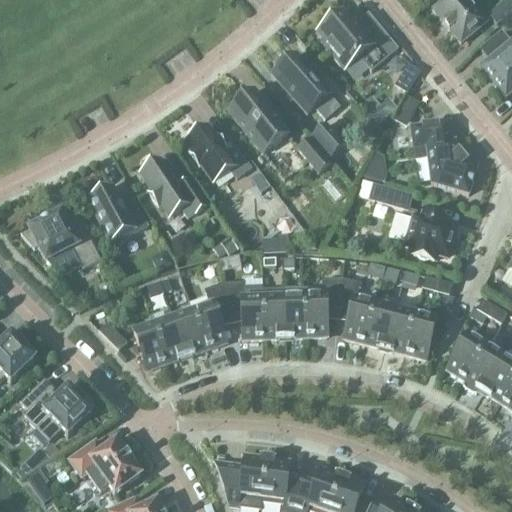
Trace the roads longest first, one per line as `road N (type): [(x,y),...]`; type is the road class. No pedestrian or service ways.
road 1 (residential): [(511,465),(421,404),(325,380),(225,387),(143,427)]
road 2 (residential): [(143,427),(246,425),(317,435),(394,461),(475,511)]
road 3 (residential): [(280,0),(154,106),(0,190)]
road 4 (residential): [(511,159),(378,0)]
road 5 (residential): [(143,427),(0,280)]
